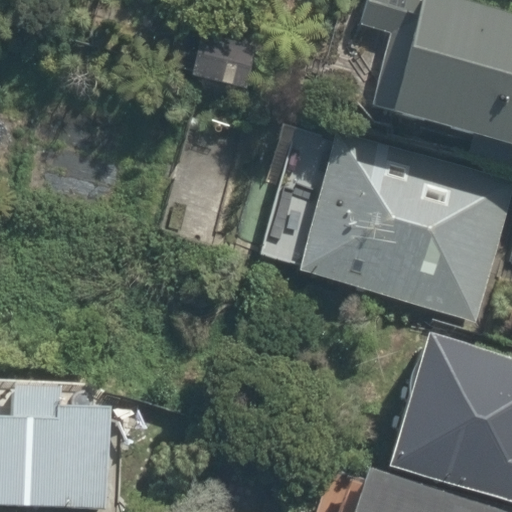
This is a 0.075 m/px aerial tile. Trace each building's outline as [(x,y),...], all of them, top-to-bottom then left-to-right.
[(400,0),(368,111),(390,118),(382,147),(428,160),(436,131),(511,153),(511,21),(437,0),(400,0)] [(508,192),(323,142),(288,273),(473,322),(508,192)] [(511,359),(393,338),(368,472),(463,489),(461,500),(511,509),(511,359)] [(2,402),(0,401),(0,506),(72,511),(92,511),(103,389),(4,381),(2,402)] [(492,511),(346,473),(335,511),(492,511)]
